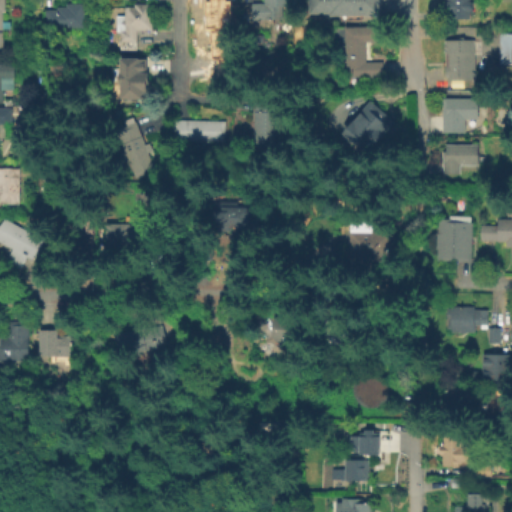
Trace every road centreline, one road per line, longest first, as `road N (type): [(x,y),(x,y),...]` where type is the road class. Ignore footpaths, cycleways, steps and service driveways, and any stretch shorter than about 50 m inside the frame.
road 1 (residential): [(303,260),(271,288),(0,292)]
road 2 (residential): [(409,0),(410,185)]
